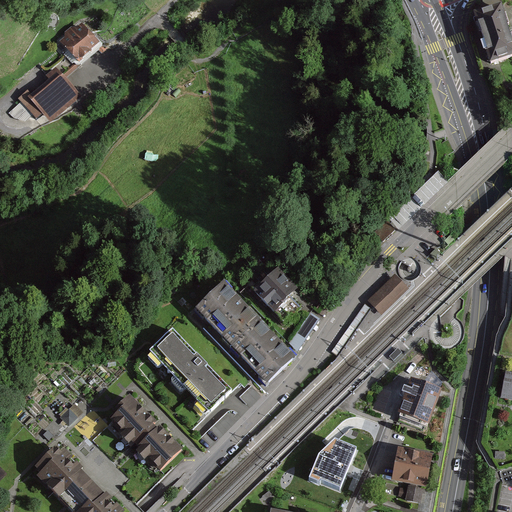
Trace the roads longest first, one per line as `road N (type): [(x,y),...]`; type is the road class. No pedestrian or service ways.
road 1 (secondary): [(452,511),(487,245),(474,133),(422,0)]
road 2 (residential): [(511,140),(390,250),(308,363),(165,511)]
road 3 (residential): [(355,511),(407,372)]
road 4 (residential): [(180,0),(80,86)]
